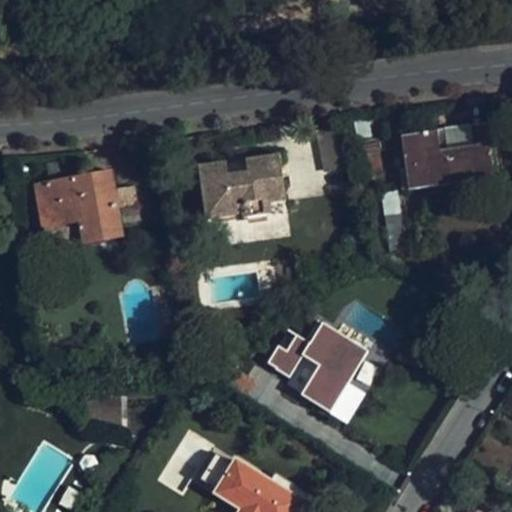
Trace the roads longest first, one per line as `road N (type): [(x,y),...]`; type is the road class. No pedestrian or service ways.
road 1 (tertiary): [(511,63),(0,124)]
road 2 (residential): [(511,361),(418,511)]
